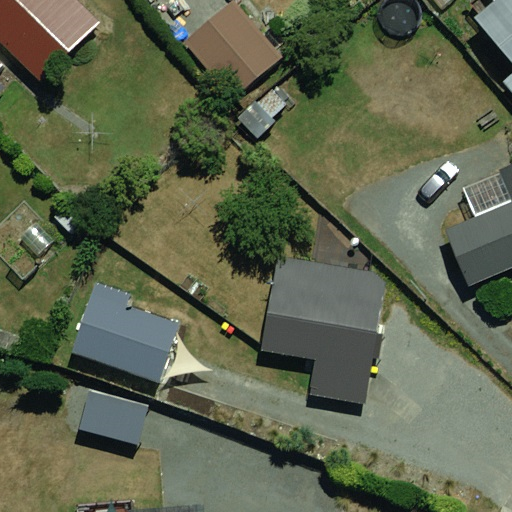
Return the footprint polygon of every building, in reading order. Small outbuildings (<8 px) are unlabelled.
[(45,0),(0,0),(0,75),(11,86),(72,25),(45,0)] [(511,0),(478,0),(445,26),(511,111),(511,0)] [(207,6),(161,46),(212,104),(258,64),(207,6)] [(491,208),(419,235),(443,297),(511,270),(511,170),(481,182),(491,208)] [(368,289),(243,264),(223,359),(349,384),(368,289)] [(147,319),(59,290),(39,349),(128,379),(147,319)] [(213,446),(160,446),(160,474),(213,474),(213,446)]
